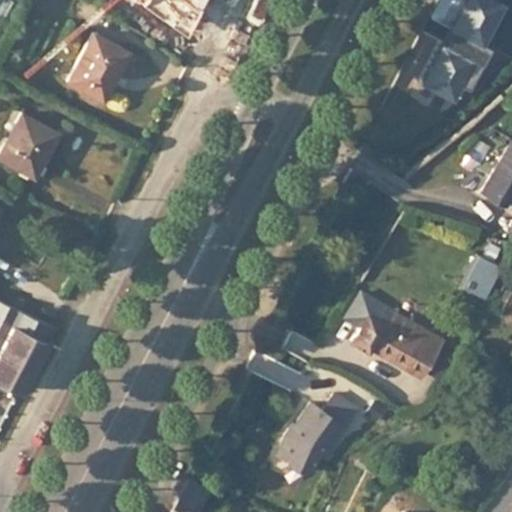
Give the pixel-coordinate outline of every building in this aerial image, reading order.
[(119,0),(97,0),(110,10),(111,11),(116,4),(121,8),(124,4),(119,0)] [(185,0),(140,0),(143,2),(196,46),(208,22),(193,7),(186,1),(185,0)] [(208,22),(219,0),(197,0),(193,7),(208,22)] [(451,35),(448,40),(471,50),(473,46),(481,50),(501,10),(480,0),(462,0),(445,32),(451,35)] [(116,4),(111,11),(116,14),(121,8),(116,4)] [(104,80),(120,47),(88,31),(64,80),(99,99),(107,82),(104,80)] [(0,154),(34,172),(56,129),(20,110),(0,148),(0,154)] [(506,203),(511,193),(511,146),(508,144),(481,191),(504,206),(506,203)] [(478,297),(493,267),(476,258),(459,289),(478,297)] [(420,379),(441,342),(387,312),(379,325),(363,316),(348,343),(363,352),(367,348),(420,379)] [(0,340),(0,373),(22,386),(47,337),(11,319),(0,340)] [(344,429),(360,408),(337,394),(325,410),(313,402),(298,426),(296,425),(287,439),(280,454),(291,460),(289,464),(311,474),(321,455),(328,458),(336,440),(344,429)] [(190,511),(202,488),(187,481),(171,511),(190,511)]
